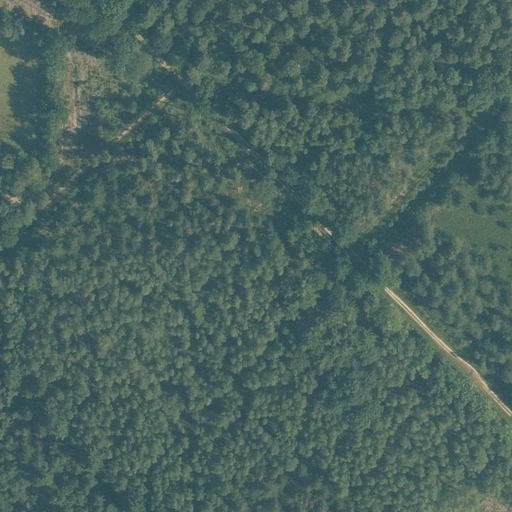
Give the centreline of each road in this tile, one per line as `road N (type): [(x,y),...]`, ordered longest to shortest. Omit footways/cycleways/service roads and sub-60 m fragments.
road 1 (track): [(135,35),(511,414)]
road 2 (track): [(0,235),(176,75)]
